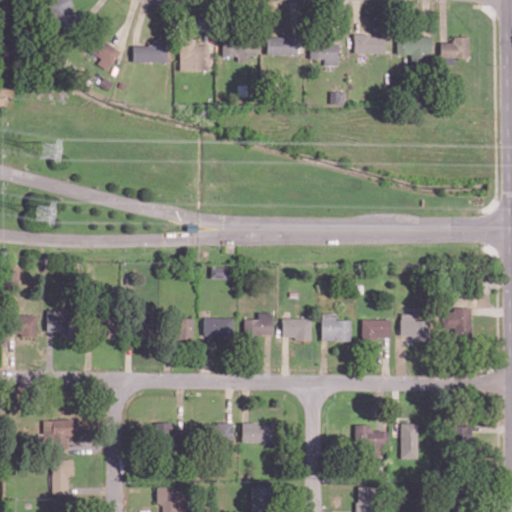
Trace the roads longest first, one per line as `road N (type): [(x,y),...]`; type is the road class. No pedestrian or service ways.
road 1 (residential): [(0,382),(511,381)]
road 2 (residential): [(271,232),(0,170)]
road 3 (residential): [(0,234),(78,240),(271,232)]
road 4 (residential): [(511,229),(271,232)]
road 5 (residential): [(313,381),(313,511)]
road 6 (residential): [(116,382),(116,511)]
